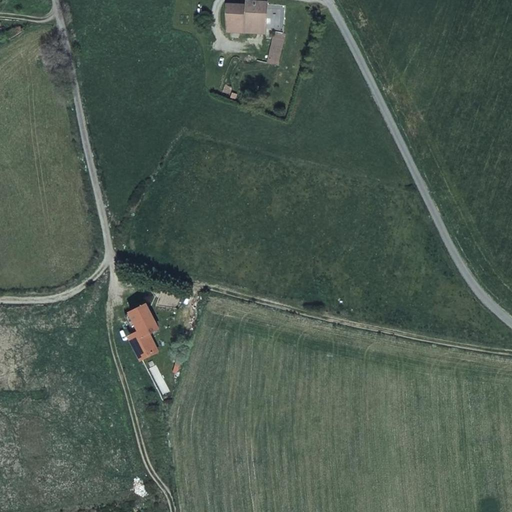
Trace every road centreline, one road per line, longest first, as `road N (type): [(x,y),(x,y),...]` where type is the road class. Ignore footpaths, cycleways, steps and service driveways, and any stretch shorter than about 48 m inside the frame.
road 1 (track): [(111,261),(375,326),(511,348)]
road 2 (unclassified): [(328,0),(474,281),(511,318)]
road 3 (track): [(111,261),(57,0)]
road 4 (track): [(0,303),(64,297),(111,261)]
